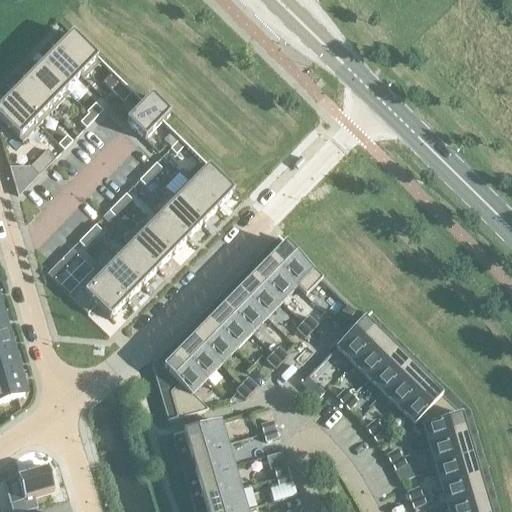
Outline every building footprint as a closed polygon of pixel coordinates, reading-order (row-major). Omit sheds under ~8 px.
[(55,54),(80,79),(97,62),(71,37),(64,44),(63,44),(62,45),(62,46),(58,50),(57,50),(55,52),(56,52),(55,54)] [(46,63),(40,69),(65,94),(80,79),(55,54),(53,55),(53,54),(51,56),(52,57),(48,61),(47,61),(45,62),(46,63)] [(50,109),(65,94),(40,69),(38,70),(36,72),(33,76),(31,76),(30,78),(31,78),(24,84),(50,109)] [(9,100),(35,125),(50,109),(24,84),(23,86),(23,85),(21,87),(21,88),(18,91),(16,91),(15,93),(15,94),(9,100)] [(117,99),(125,90),(119,85),(111,94),(117,99)] [(125,90),(117,99),(122,104),(131,96),(125,90)] [(151,99),(126,125),(128,127),(127,127),(136,136),(136,135),(144,143),(169,117),(151,99)] [(35,125),(9,100),(8,101),(7,100),(5,102),(6,103),(2,107),(1,107),(0,107),(0,108),(0,109),(0,123),(18,142),(35,125)] [(96,108),(88,117),(94,122),(102,114),(96,108)] [(86,131),(94,122),(88,117),(80,125),(86,131)] [(66,139),(58,147),(64,153),(72,144),(66,139)] [(184,148),(178,143),(170,151),(176,157),(184,148)] [(30,170),(38,179),(55,161),(47,153),(30,170)] [(155,166),(147,175),(153,180),(161,172),(155,166)] [(191,187),(217,212),(218,211),(218,212),(220,210),(220,209),(223,205),(225,205),(226,204),(226,203),(233,195),(208,170),(191,187)] [(145,189),(153,180),(147,175),(139,183),(145,189)] [(176,203),(201,228),(207,222),(208,222),(210,221),(210,220),(213,216),(214,216),(216,214),(215,214),(217,212),(191,187),(176,203)] [(125,197),(117,205),(123,211),(131,203),(125,197)] [(200,229),(201,228),(176,203),(161,218),(186,243),(192,237),(193,238),(194,236),(194,235),(198,231),(199,232),(201,230),(200,229)] [(114,219),(123,211),(117,205),(109,214),(114,219)] [(161,218),(146,234),(171,259),(177,253),(178,253),(179,252),(179,250),(183,247),(184,247),(186,245),(185,245),(186,243),(161,218)] [(95,228),(87,236),(92,242),(101,233),(95,228)] [(130,249),(156,274),(162,268),(163,269),(164,267),(164,266),(168,262),(169,263),(170,261),(170,260),(171,259),(146,234),(130,249)] [(84,250),(92,242),(87,236),(78,245),(84,250)] [(269,263),(306,298),(321,283),(277,240),(276,241),(283,248),(269,263)] [(256,248),(182,325),(192,335),(231,295),(230,294),(266,257),(256,248)] [(155,275),(156,274),(130,249),(115,264),(141,290),(147,283),(147,284),(149,282),(149,281),(153,277),(153,278),(155,276),(155,275)] [(305,299),(306,298),(269,263),(254,278),(282,305),(296,291),(305,299)] [(140,291),(141,290),(115,264),(100,280),(126,305),(132,299),(134,298),(134,297),(138,293),(140,291)] [(254,278),(239,293),(267,321),(282,305),(254,278)] [(100,280),(84,296),(77,290),(68,299),(86,316),(94,307),(109,322),(117,314),(117,315),(119,313),(119,312),(122,308),(123,309),(125,307),(124,306),(126,305),(100,280)] [(239,293),(224,309),(252,336),(267,321),(239,293)] [(331,324),(338,331),(354,315),(347,308),(331,324)] [(252,336),(224,309),(209,324),(237,352),(252,336)] [(302,326),(311,335),(317,328),(308,319),(302,326)] [(335,351),(352,368),(380,340),(363,323),(335,351)] [(222,367),(237,352),(209,324),(194,340),(222,367)] [(311,335),(302,326),(296,332),(305,341),(311,335)] [(0,359),(13,356),(6,335),(0,336),(0,359)] [(222,367),(194,340),(179,355),(207,383),(222,367)] [(380,340),(352,368),(367,383),(395,355),(380,340)] [(272,356),(281,366),(287,359),(278,350),(272,356)] [(207,383),(179,355),(162,372),(183,392),(169,396),(177,421),(167,423),(168,425),(207,413),(192,398),(207,383)] [(320,355),(304,373),(319,386),(335,369),(320,355)] [(367,383),(383,398),(410,370),(395,355),(367,383)] [(0,381),(19,376),(13,356),(0,359),(0,381)] [(281,366),(272,356),(266,363),(275,372),(281,366)] [(410,370),(383,398),(398,413),(426,385),(410,370)] [(19,376),(0,381),(0,405),(25,398),(19,376)] [(307,380),(300,387),(316,403),(323,396),(307,380)] [(256,390),(247,381),(241,387),(251,396),(256,390)] [(441,400),(426,385),(398,413),(414,428),(441,400)] [(241,387),(235,393),(245,403),(251,396),(241,387)] [(345,392),(336,401),(342,407),(351,398),(345,392)] [(351,398),(342,407),(348,413),(357,404),(351,398)] [(420,422),(429,452),(467,441),(460,419),(441,400),(414,428),(420,422)] [(370,438),(380,430),(375,423),(365,431),(370,438)] [(183,437),(189,458),(226,447),(220,425),(172,439),(173,440),(183,437)] [(275,433),(272,425),(260,429),(262,437),(275,433)] [(380,430),(370,438),(375,445),(386,437),(380,430)] [(275,433),(262,437),(265,445),(277,441),(275,433)] [(467,441),(429,452),(435,472),(473,461),(467,441)] [(226,447),(189,458),(195,480),(233,469),(226,447)] [(390,467),(401,460),(396,452),(385,459),(390,467)] [(401,460),(390,467),(394,474),(406,467),(401,460)] [(435,472),(441,493),(479,482),(473,461),(435,472)] [(29,478),(3,485),(9,508),(10,511),(35,511),(37,511),(34,501),(54,495),(47,473),(45,467),(30,472),(27,472),(29,478)] [(233,469),(195,480),(202,502),(239,491),(233,469)] [(288,477),(285,469),(273,472),(273,473),(275,481),(288,477)] [(288,477),(275,481),(278,489),(290,485),(288,477)] [(479,482),(441,493),(446,511),(453,511),(485,503),(479,482)] [(245,511),(239,491),(202,502),(204,511),(245,511)] [(418,491),(406,496),(409,504),(421,499),(418,491)] [(421,499),(409,504),(413,511),(425,507),(421,499)] [(453,511),(487,511),(485,503),(453,511)]
